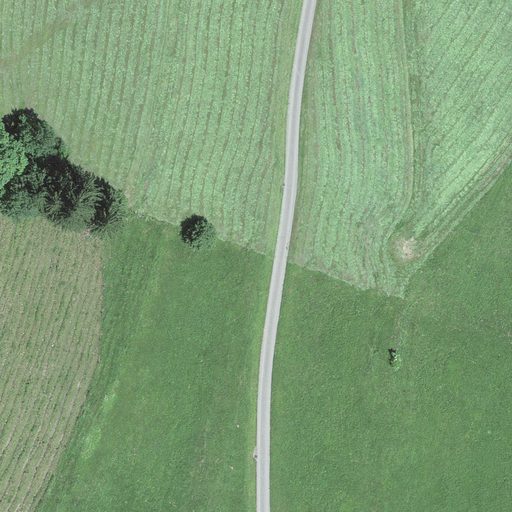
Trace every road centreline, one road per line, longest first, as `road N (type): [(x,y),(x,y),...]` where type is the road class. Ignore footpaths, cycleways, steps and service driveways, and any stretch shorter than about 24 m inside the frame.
road 1 (unclassified): [(311,0),(268,348),(264,511)]
road 2 (track): [(407,0),(418,184),(409,251),(478,191),(511,146)]
